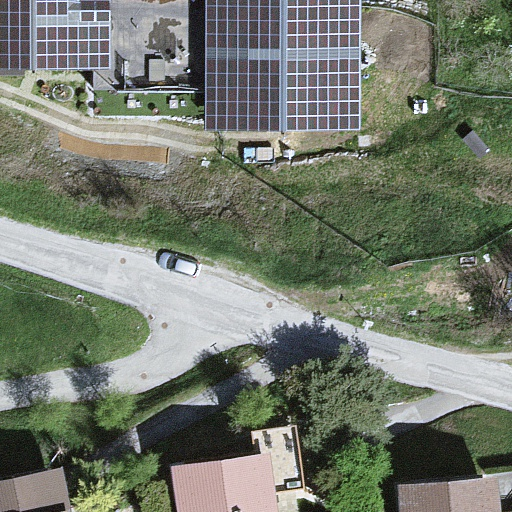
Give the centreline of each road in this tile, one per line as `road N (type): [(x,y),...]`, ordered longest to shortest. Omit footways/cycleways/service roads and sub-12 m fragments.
road 1 (residential): [(511,384),(214,303)]
road 2 (residential): [(214,303),(158,365),(0,395)]
road 3 (residential): [(214,303),(0,233)]
